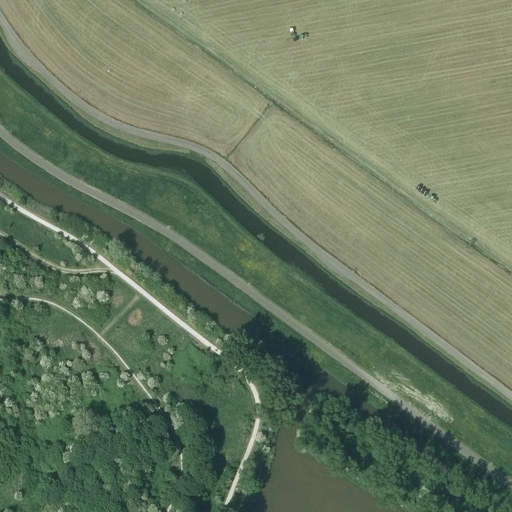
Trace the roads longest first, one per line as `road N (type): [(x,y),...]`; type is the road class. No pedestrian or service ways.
road 1 (unclassified): [(511,394),(284,225),(216,161)]
road 2 (residential): [(216,161),(105,123),(26,58),(0,18)]
